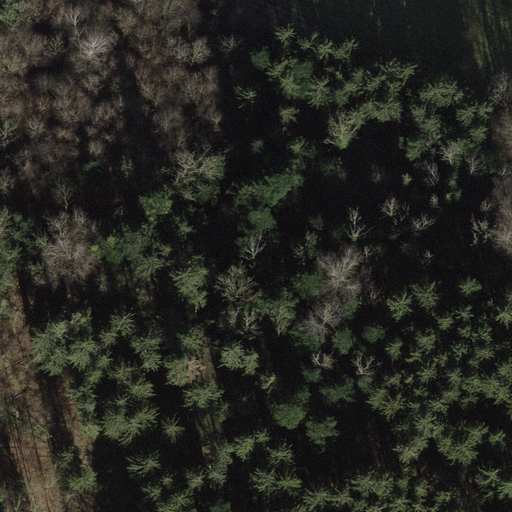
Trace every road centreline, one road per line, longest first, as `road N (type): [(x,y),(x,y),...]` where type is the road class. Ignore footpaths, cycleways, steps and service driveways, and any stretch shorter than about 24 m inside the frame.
road 1 (track): [(511,474),(294,463),(101,511)]
road 2 (track): [(244,0),(511,100)]
